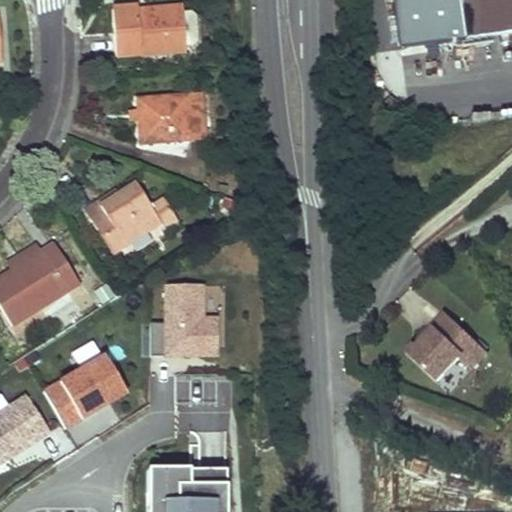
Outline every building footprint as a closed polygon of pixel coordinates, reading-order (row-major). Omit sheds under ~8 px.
[(511,0),(438,0),(444,41),(511,31),(511,0)] [(137,9),(114,11),(115,43),(116,57),(186,52),(185,47),(183,13),(182,9),(152,11),(153,18),(138,19),(137,9)] [(193,47),(198,42),(196,17),(191,13),(183,13),(185,47),(193,47)] [(202,97),(139,102),(141,123),(142,142),(205,138),(202,97)] [(108,203),(88,216),(111,253),(158,223),(156,219),(169,211),(163,201),(150,208),(135,186),(108,203)] [(158,223),(162,230),(175,222),(169,211),(156,219),(158,223)] [(11,272),(0,279),(0,309),(11,326),(36,310),(64,293),(78,284),(52,246),(40,254),(11,272)] [(7,265),(11,272),(40,254),(36,247),(19,258),(7,265)] [(227,341),(226,285),(160,285),(160,322),(151,322),(151,367),(217,367),(217,341),(227,341)] [(64,293),(36,310),(41,317),(68,300),(64,293)] [(487,351),(445,310),(406,350),(448,391),(487,351)] [(107,354),(44,389),(64,424),(127,389),(107,354)] [(0,463),(50,432),(27,395),(0,411),(0,463)] [(223,511),(224,472),(144,472),(144,511),(223,511)]
